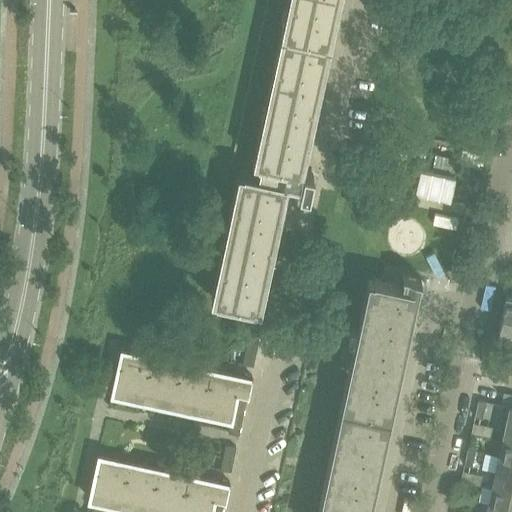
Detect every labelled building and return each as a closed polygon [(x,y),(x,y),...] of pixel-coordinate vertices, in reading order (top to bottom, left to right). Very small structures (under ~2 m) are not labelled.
[(244,171),(222,268),(215,300),(254,309),(282,181),(294,183),(295,178),(333,0),(292,0),(254,173),(244,171)] [(510,21),(511,13),(511,0),(501,0),(497,18),(510,21)] [(363,511),(412,285),(419,287),(421,277),(401,272),(399,282),(382,279),(373,277),(322,511),(363,511)] [(511,296),(505,295),(498,330),(511,332),(511,296)] [(243,355),(242,363),(254,365),(259,340),(247,338),(243,355)] [(112,393),(127,396),(231,418),(236,391),(249,394),(253,375),(241,373),(240,375),(240,379),(121,354),(112,393)] [(509,365),(510,357),(493,354),(491,361),(509,365)] [(228,430),(240,432),(247,394),(236,391),(231,418),(228,430)] [(483,417),(486,400),(478,399),(474,415),(483,417)] [(511,406),(509,405),(501,438),(511,440),(511,406)] [(511,440),(501,438),(498,454),(511,457),(511,440)] [(219,469),(231,471),(236,446),(224,443),(219,469)] [(472,465),(476,449),(468,447),(464,464),(472,465)] [(511,457),(498,454),(491,487),(506,490),(508,482),(511,482),(511,457)] [(98,459),(89,498),(152,511),(210,511),(214,497),(225,500),(229,481),(218,478),(217,481),(216,485),(98,459)] [(491,487),(487,502),(511,507),(511,482),(508,482),(506,490),(491,487)] [(453,511),(461,511),(465,497),(457,495),(454,511),(453,511)] [(222,511),(225,500),(214,497),(210,511),(222,511)] [(511,511),(511,507),(487,502),(485,511),(511,511)]
